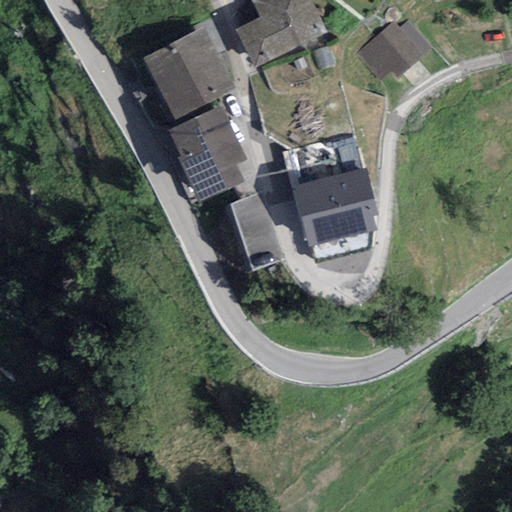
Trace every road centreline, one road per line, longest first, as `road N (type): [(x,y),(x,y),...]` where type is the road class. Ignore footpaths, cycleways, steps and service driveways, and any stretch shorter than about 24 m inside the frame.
road 1 (unclassified): [(511,271),(369,366),(317,370),(266,352),(235,322),(61,0)]
road 2 (residential): [(216,0),(291,257),(313,287),(332,295),(360,291),(374,271),(390,134),(405,105),(446,75),(511,55)]
